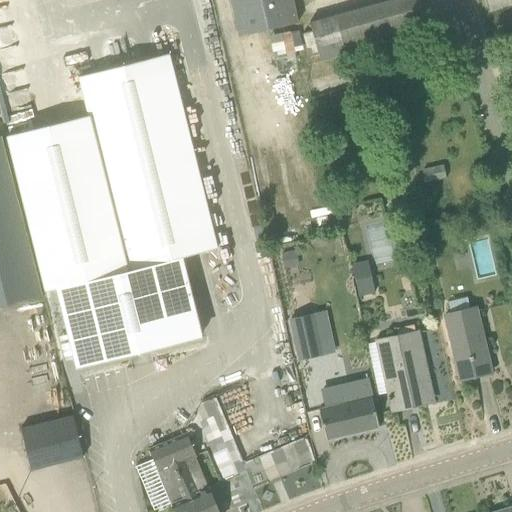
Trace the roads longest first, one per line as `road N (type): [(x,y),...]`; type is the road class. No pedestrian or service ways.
road 1 (tertiary): [(317,511),(511,449)]
road 2 (unclassified): [(511,177),(462,0)]
